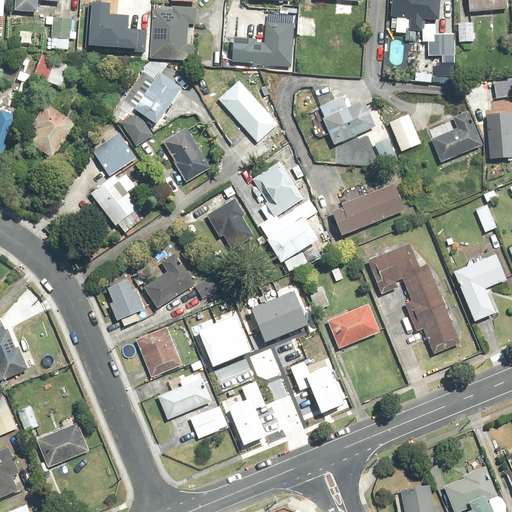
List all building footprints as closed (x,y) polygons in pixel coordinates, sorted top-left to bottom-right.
[(60,0),(14,0),(14,18),(37,18),(38,7),(60,7),(60,0)] [(199,9),(199,0),(169,0),(169,7),(199,9)] [(358,0),(313,0),(313,3),(332,4),(331,19),(358,20),(358,0)] [(388,0),(388,22),(394,22),(394,33),(420,34),(421,24),(436,25),(436,0),(388,0)] [(507,0),(465,0),(467,17),(509,13),(507,0)] [(111,3),(90,2),(87,48),(144,51),(146,28),(128,27),(129,13),(110,12),(111,3)] [(193,12),(152,10),(149,63),(190,65),(193,12)] [(302,47),(317,47),(319,15),(298,14),(297,35),(302,36),(302,47)] [(51,19),(49,50),(69,51),(71,21),(51,19)] [(473,24),(459,23),(458,46),(473,46),(473,24)] [(233,36),(231,62),(289,66),(292,26),(263,24),(262,45),(257,45),(258,37),(233,36)] [(436,28),(422,27),(422,46),(426,46),(426,60),(453,61),(454,36),(435,35),(436,28)] [(29,31),(20,31),(20,45),(29,45),(29,31)] [(41,55),(32,81),(59,91),(69,65),(41,55)] [(434,72),(413,70),(413,83),(433,84),(434,72)] [(33,77),(21,72),(16,82),(22,84),(18,93),(25,96),(33,77)] [(135,111),(131,115),(153,131),(182,91),(160,75),(157,80),(146,73),(124,103),(135,111)] [(241,81),(216,102),(254,147),(279,127),(241,81)] [(511,81),(495,84),(496,98),(511,96),(511,81)] [(341,100),(315,112),(333,150),(376,131),(363,103),(346,111),(341,100)] [(25,144),(51,162),(77,127),(46,105),(30,128),(34,131),(25,144)] [(0,113),(0,159),(13,118),(0,113)] [(511,113),(483,116),(487,164),(511,162),(511,113)] [(409,116),(389,124),(401,152),(420,144),(409,116)] [(424,132),(437,165),(479,149),(466,116),(424,132)] [(130,118),(119,127),(139,150),(150,140),(130,118)] [(185,130),(160,143),(183,186),(209,173),(185,130)] [(91,150),(108,175),(135,157),(118,132),(91,150)] [(389,140),(376,145),(383,163),(396,157),(389,140)] [(305,202),(279,163),(251,182),(264,200),(255,205),(269,226),(305,202)] [(114,179),(88,198),(112,231),(138,212),(114,179)] [(392,188),(329,214),(341,240),(403,213),(392,188)] [(233,202),(203,220),(216,243),(221,240),(229,253),(254,239),(233,202)] [(487,206),(476,211),(485,233),(497,228),(487,206)] [(303,221),(264,245),(279,269),(318,245),(303,221)] [(428,357),(458,345),(428,268),(417,272),(408,248),(365,265),(377,298),(402,289),(408,304),(399,308),(411,337),(419,333),(428,357)] [(142,287),(155,312),(195,290),(176,254),(157,265),(162,276),(142,287)] [(496,258),(450,275),(470,328),(496,318),(486,293),(507,285),(496,258)] [(328,275),(305,285),(317,313),(340,303),(328,275)] [(211,276),(195,286),(203,299),(219,289),(211,276)] [(132,282),(103,294),(117,327),(145,315),(132,282)] [(293,290),(251,309),(265,341),(307,322),(293,290)] [(368,307),(325,324),(336,354),(379,338),(368,307)] [(235,316),(198,332),(213,366),(250,350),(235,316)] [(13,324),(0,329),(0,381),(32,369),(13,324)] [(135,340),(149,378),(182,366),(167,328),(135,340)] [(344,406),(329,368),(315,373),(308,357),(290,364),(300,389),(312,385),(323,414),(344,406)] [(156,398),(165,423),(212,405),(200,374),(176,383),(178,390),(156,398)] [(244,400),(230,406),(245,444),(266,436),(254,407),(266,402),(256,376),(238,384),(244,400)] [(8,391),(0,394),(0,434),(22,427),(8,391)] [(222,407),(188,420),(197,443),(231,430),(222,407)] [(32,408),(19,412),(26,431),(39,427),(32,408)] [(83,420),(38,439),(49,467),(95,448),(83,420)] [(14,445),(0,451),(0,500),(24,491),(16,474),(25,471),(14,445)] [(509,511),(492,466),(445,484),(455,511),(467,511),(471,511),(509,511)] [(438,511),(434,482),(403,487),(407,511),(438,511)] [(36,511),(31,500),(0,511),(36,511)]
